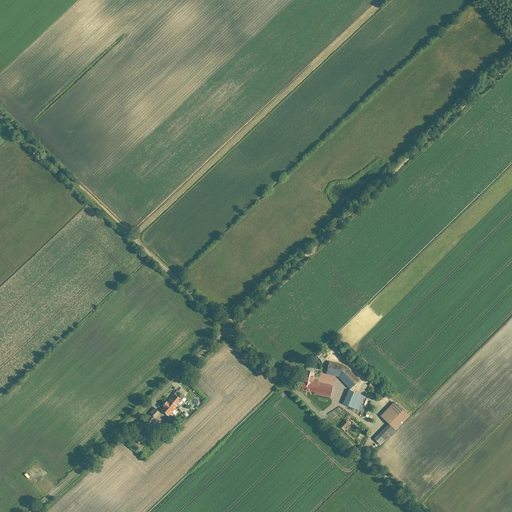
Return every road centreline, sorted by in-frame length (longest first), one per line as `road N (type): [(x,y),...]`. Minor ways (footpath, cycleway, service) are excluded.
road 1 (unclassified): [(34,511),(231,329)]
road 2 (unclassified): [(422,511),(231,329)]
road 3 (track): [(333,231),(511,56)]
road 4 (track): [(131,238),(0,114)]
road 5 (unclassified): [(231,329),(333,231)]
road 6 (unclassified): [(231,329),(131,238)]
